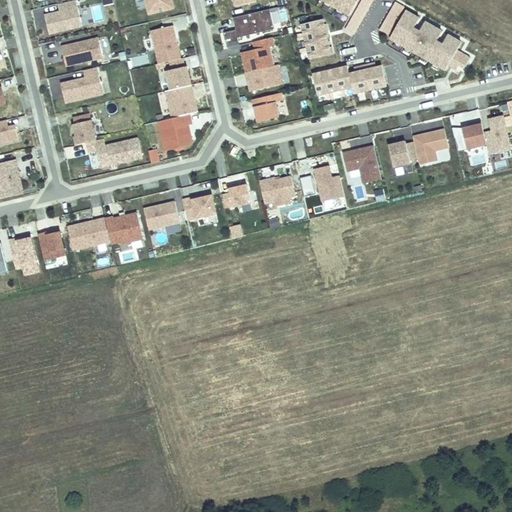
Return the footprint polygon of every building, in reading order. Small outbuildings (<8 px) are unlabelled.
[(74,0),(65,0),(56,2),(58,10),(42,14),(47,33),(80,25),(74,0)] [(143,0),(146,12),(171,7),(169,0),(143,0)] [(355,38),(373,0),(315,0),(348,16),(341,31),(355,38)] [(376,33),(444,73),(462,43),(394,3),(376,33)] [(267,8),(231,16),(234,28),(221,31),(224,42),(236,39),(235,36),(272,28),(267,8)] [(302,41),(307,63),(332,56),(323,19),(295,26),(299,42),(302,41)] [(179,57),(171,24),(148,29),(156,62),(168,60),(179,57)] [(271,64),(266,45),(272,44),(270,35),(251,40),(253,47),(242,50),(243,54),(240,55),(244,70),(271,64)] [(101,56),(96,37),(59,45),(64,65),(101,56)] [(462,75),(470,56),(457,51),(449,70),(462,75)] [(179,57),(168,60),(170,68),(182,65),(180,57),(179,57)] [(317,102),(387,89),(382,60),(311,73),(317,102)] [(280,82),(276,63),(271,64),(244,70),(243,70),(245,78),(246,78),(247,81),(246,81),(248,90),(280,82)] [(83,76),(59,82),(63,102),(101,93),(95,65),(81,69),(83,76)] [(170,68),(164,70),(168,88),(189,83),(184,65),(182,65),(170,68)] [(222,80),(227,88),(236,82),(231,75),(222,80)] [(195,111),(189,83),(168,88),(164,89),(170,117),(186,113),(195,111)] [(277,115),(273,100),(280,98),(279,91),(250,98),(255,120),(277,115)] [(332,107),(331,101),(321,103),(323,109),(332,107)] [(106,111),(116,114),(118,105),(109,102),(106,111)] [(190,139),(186,123),(188,123),(186,113),(170,117),(156,120),(162,149),(187,143),(190,139)] [(508,147),(500,113),(486,117),(488,125),(490,125),(491,128),(489,129),(481,130),(484,143),(486,152),(508,147)] [(0,142),(17,138),(13,124),(6,126),(4,118),(0,119),(0,142)] [(94,139),(89,119),(71,123),(74,135),(72,135),(74,143),(94,139)] [(481,130),(478,119),(471,121),(471,123),(460,126),(465,147),(484,143),(481,130)] [(446,145),(442,127),(422,132),(423,135),(419,135),(419,133),(410,135),(411,140),(415,157),(417,163),(435,159),(432,148),(446,145)] [(408,159),(404,142),(403,140),(386,144),(391,165),(408,161),(408,159)] [(415,157),(411,140),(404,142),(408,159),(415,157)] [(379,177),(371,144),(359,147),(359,149),(356,150),(355,148),(341,151),(345,169),(358,166),(361,181),(379,177)] [(150,164),(159,163),(157,149),(148,150),(150,164)] [(64,151),(57,153),(64,182),(71,181),(64,151)] [(439,161),(451,159),(449,151),(437,153),(439,161)] [(0,197),(21,192),(13,158),(0,161),(0,197)] [(20,178),(29,176),(26,159),(19,161),(20,169),(18,169),(20,178)] [(342,194),(337,173),(330,175),(327,176),(327,172),(329,172),(327,164),(312,167),(320,200),(342,194)] [(358,173),(349,176),(352,188),(362,185),(358,173)] [(304,197),(315,195),(311,176),(300,179),(304,197)] [(274,179),(258,183),(264,205),(274,202),(275,208),(289,205),(288,199),(295,197),(290,178),(275,182),(274,179)] [(249,201),(245,183),(226,187),(227,191),(220,193),(223,207),(249,201)] [(382,199),(380,189),(373,191),(375,200),(382,199)] [(214,212),(210,194),(190,198),(190,196),(180,198),(185,219),(214,212)] [(178,220),(173,200),(142,207),(147,228),(178,220)] [(141,237),(135,211),(123,214),(118,215),(112,217),(111,215),(104,217),(109,240),(110,242),(117,241),(117,243),(141,237)] [(109,240),(104,217),(103,217),(65,226),(70,249),(109,240)] [(277,220),(268,222),(270,230),(278,228),(277,220)] [(229,230),(230,237),(237,235),(236,229),(229,230)] [(44,261),(64,259),(62,233),(41,235),(44,261)] [(0,242),(0,273),(22,270),(24,277),(40,274),(36,253),(42,252),(39,236),(0,242)]
